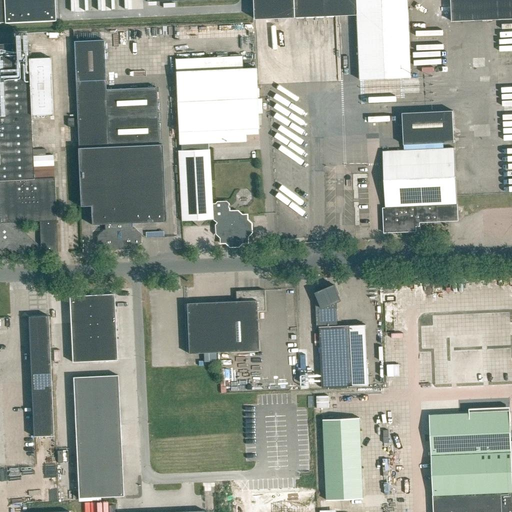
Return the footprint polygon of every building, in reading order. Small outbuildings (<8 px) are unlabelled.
[(0,0),(0,23),(4,23),(5,24),(6,24),(6,23),(54,21),(54,22),(55,22),(54,0),(0,0)] [(511,0),(252,0),(254,19),(356,15),(358,79),(409,78),(406,0),(450,0),(452,19),(511,15),(511,0)] [(103,40),(74,41),(80,207),(90,206),(91,228),(103,227),(104,232),(102,232),(96,238),(97,247),(103,253),(135,252),(141,245),(140,236),(134,231),(132,231),(132,223),(165,222),(162,145),(157,145),(155,87),(105,89),(103,40)] [(0,253),(0,254),(5,248),(11,255),(40,253),(40,247),(41,247),(48,253),(57,253),(53,178),(32,179),(29,116),(52,115),(50,58),(27,59),(26,44),(0,44),(0,253)] [(242,57),(174,60),(178,145),(180,145),(180,152),(177,152),(180,222),(191,221),(197,227),(203,221),(214,220),(215,220),(217,222),(215,225),(216,234),(220,237),(220,243),(227,243),(230,247),(238,246),(242,241),(247,241),(247,237),(251,232),(250,225),(246,221),(246,216),(241,216),(237,212),(229,213),(228,203),(226,201),(217,202),(215,205),(211,205),(209,150),(205,150),(205,144),(246,142),(245,130),(259,129),(256,68),(242,69),(242,57)] [(452,111),(402,114),(403,146),(454,143),(452,111)] [(380,152),(383,213),(382,213),(383,233),(414,231),(414,223),(457,221),(454,149),(380,152)] [(506,219),(492,219),(493,232),(507,231),(506,219)] [(326,289),(315,289),(317,328),(318,328),(321,388),(353,387),(350,326),(338,326),(336,303),(341,301),(338,295),(334,285),(326,289)] [(235,294),(235,301),(185,303),(187,353),(257,350),(255,310),(263,310),(263,290),(237,291),(235,294)] [(69,296),(72,362),(117,361),(114,294),(69,296)] [(48,316),(28,317),(33,435),(53,434),(48,316)] [(464,370),(463,382),(474,382),(474,371),(464,370)] [(117,375),(72,378),(78,498),(123,496),(117,375)] [(428,415),(431,487),(424,488),(425,497),(431,496),(431,511),(511,511),(511,479),(509,412),(428,415)] [(358,419),(322,420),(326,500),(363,499),(358,419)]
